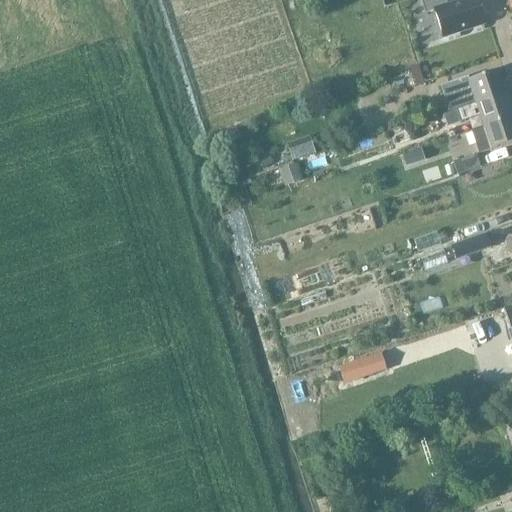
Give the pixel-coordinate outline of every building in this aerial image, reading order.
[(445,0),(421,0),(420,0),(425,14),(434,10),(443,38),(483,25),(475,0),(462,0),(447,5),(445,0)] [(511,0),(502,0),(505,7),(508,6),(511,15),(511,14),(511,0)] [(291,30),(310,28),(309,17),(290,18),(291,30)] [(404,65),(411,83),(423,78),(416,60),(404,65)] [(449,113),(458,110),(505,94),(497,71),(469,80),(468,77),(440,86),(449,113)] [(477,109),(483,127),(511,116),(511,114),(505,94),(458,110),(462,121),(474,116),(472,110),(477,109)] [(313,104),(309,115),(322,121),(327,109),(313,104)] [(511,142),(511,116),(483,127),(486,137),(475,140),(480,153),(490,150),(511,142)] [(457,175),(480,167),(476,154),(453,162),(457,175)] [(232,183),(219,185),(223,209),(237,207),(232,183)] [(471,254),(490,248),(485,234),(466,241),(471,254)] [(372,376),(367,359),(339,368),(345,385),(372,376)] [(477,396),(454,404),(459,419),(482,411),(477,396)]
